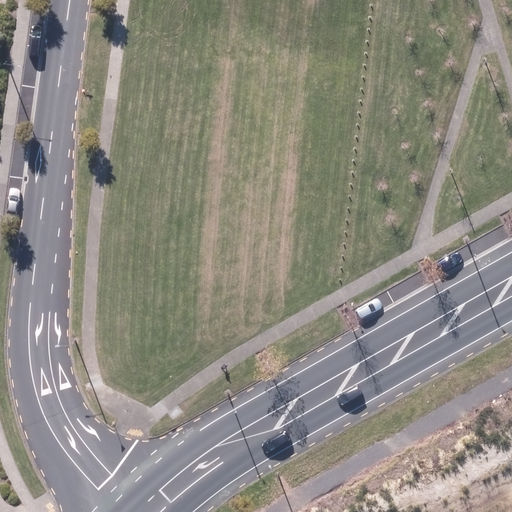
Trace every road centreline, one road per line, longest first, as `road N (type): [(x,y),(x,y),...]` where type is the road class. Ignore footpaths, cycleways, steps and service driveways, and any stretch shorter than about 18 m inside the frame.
road 1 (unclassified): [(68,0),(32,285),(35,386),(56,442),(93,491),(122,511)]
road 2 (tertiary): [(511,278),(209,450),(144,511)]
